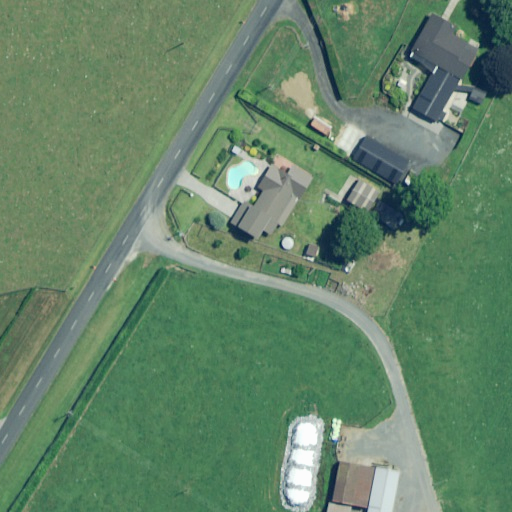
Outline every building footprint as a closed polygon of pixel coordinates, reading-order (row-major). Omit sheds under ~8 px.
[(460,81),(463,83),(480,52),(447,33),(452,25),(433,14),(411,53),(415,55),(411,61),(433,73),(434,74),(414,109),(437,122),(460,81)] [(475,88),(468,100),(481,107),(487,94),(475,88)] [(408,163),(366,138),(353,159),(395,184),(408,163)] [(312,179),(276,156),(256,189),(262,192),(253,207),(244,202),(230,224),(257,240),(263,231),(270,236),(278,223),(282,226),(312,179)] [(357,180),(354,185),(348,181),(339,198),(377,218),(385,202),(377,198),(380,193),(357,180)] [(390,511),(397,473),(335,463),(328,502),(368,509),(367,511),(390,511)]
